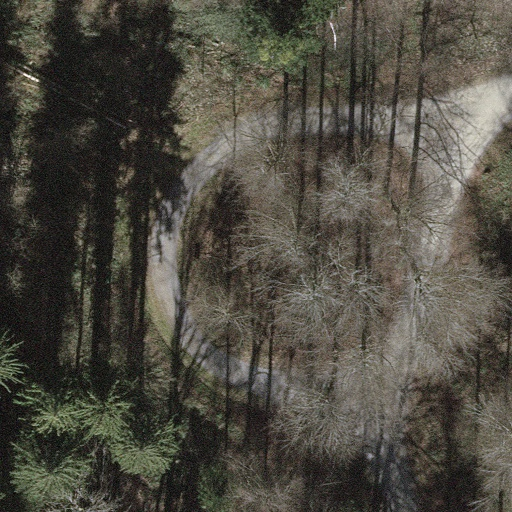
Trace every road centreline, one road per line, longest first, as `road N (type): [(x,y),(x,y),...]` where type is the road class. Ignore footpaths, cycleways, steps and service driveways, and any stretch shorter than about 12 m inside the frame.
road 1 (track): [(374,404),(260,385),(224,368),(186,335),(163,247),(177,195),(251,132),(311,118),(387,123),(448,139)]
road 2 (motorway): [(0,282),(511,386)]
road 3 (track): [(511,90),(448,139),(423,270),(374,404),(410,511)]
road 4 (motorway): [(511,40),(314,0)]
